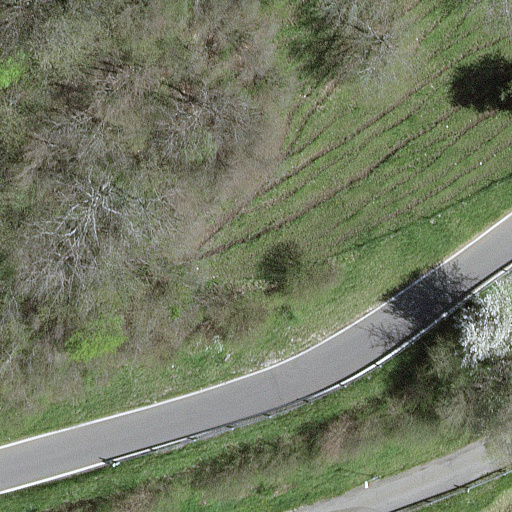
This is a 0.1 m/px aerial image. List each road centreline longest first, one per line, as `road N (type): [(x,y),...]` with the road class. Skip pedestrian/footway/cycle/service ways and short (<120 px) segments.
road 1 (tertiary): [(0,468),(296,380),(359,349),(511,243)]
road 2 (residential): [(343,511),(511,445)]
